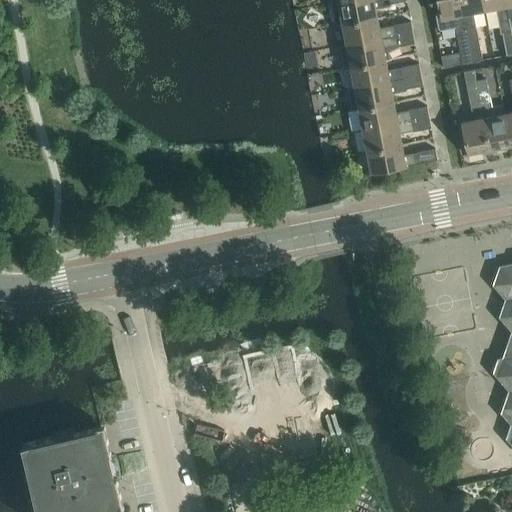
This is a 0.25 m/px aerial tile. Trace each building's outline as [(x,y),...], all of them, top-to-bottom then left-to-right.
[(339,1),(333,3),(337,25),(343,24),(378,17),(377,10),(378,8),(390,6),(391,4),(408,1),(407,0),(353,0),(339,3),(339,1)] [(461,0),(438,0),(441,11),(438,12),(436,15),(438,29),(444,29),(456,27),(463,64),(473,62),(469,41),(461,0)] [(483,0),(461,0),(469,41),(473,62),(474,62),(484,60),(479,38),(474,12),(485,10),(483,0)] [(511,35),(505,0),(483,0),(485,10),(497,8),(502,34),(503,34),(508,56),(511,54),(511,35)] [(378,17),(343,24),(347,45),(414,32),(412,22),(394,25),(394,26),(381,28),(378,17)] [(347,45),(341,46),(344,66),(351,65),(351,66),(387,60),(390,59),(390,52),(398,47),(416,44),(414,32),(347,45)] [(387,60),(351,66),(355,88),(422,75),(420,64),(402,67),(402,68),(389,71),(387,60)] [(474,120),(462,122),(468,155),(490,151),(477,81),(478,81),(475,70),(465,72),(468,88),(474,120)] [(355,88),(349,89),(353,110),(359,109),(395,102),(393,93),(407,91),(406,89),(424,86),(422,75),(355,88)] [(478,81),(477,81),(490,151),(511,147),(505,114),(504,105),(493,108),(489,90),(487,79),(478,81)] [(353,110),(347,111),(351,132),(363,130),(430,117),(428,106),(410,110),(410,111),(397,113),(395,102),(359,109),(353,110)] [(430,117),(363,130),(367,151),(403,144),(401,133),(414,131),(414,132),(432,128),(430,117)] [(403,144),(367,151),(372,173),(408,166),(438,160),(436,149),(418,152),(418,153),(405,156),(403,144)] [(511,264),(500,266),(494,285),(505,299),(500,317),(511,332),(503,358),(498,358),(494,373),(509,391),(502,413),(511,424),(507,439),(511,444),(511,264)] [(66,437),(26,447),(40,511),(69,511),(83,508),(84,511),(97,511),(121,507),(103,429),(102,429),(66,437)]
